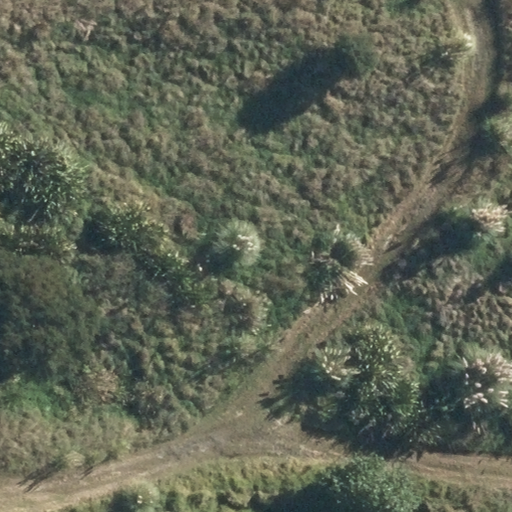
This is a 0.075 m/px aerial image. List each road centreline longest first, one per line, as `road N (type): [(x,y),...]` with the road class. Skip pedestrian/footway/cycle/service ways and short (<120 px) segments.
road 1 (track): [(462,0),(471,25),(472,155),(302,371),(169,486),(0,502)]
road 2 (track): [(200,459),(511,479)]
